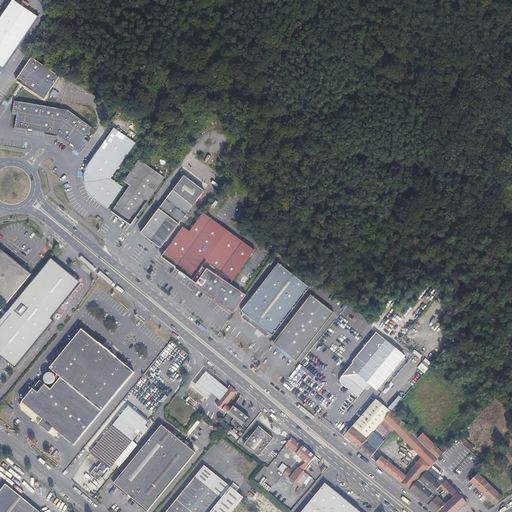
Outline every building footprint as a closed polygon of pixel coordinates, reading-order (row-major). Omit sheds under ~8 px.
[(40,17),(14,0),(12,0),(0,18),(0,65),(4,69),(40,17)] [(60,76),(32,57),(16,80),(44,99),(60,76)] [(59,93),(53,89),(50,95),(55,98),(59,93)] [(68,110),(15,101),(13,112),(18,112),(15,126),(28,128),(33,129),(58,133),(71,143),(75,145),(81,150),(87,141),(84,138),(92,127),(68,110)] [(88,184),(91,191),(95,196),(99,200),(109,206),(123,186),(111,178),(136,142),(114,127),(98,149),(100,150),(89,166),(88,170),(87,177),(88,184)] [(109,206),(99,200),(95,196),(91,191),(88,184),(87,177),(88,170),(89,166),(100,150),(98,149),(87,165),(86,170),(85,178),(86,184),(88,188),(89,191),(93,197),(94,198),(97,201),(99,203),(107,208),(109,206)] [(165,177),(140,159),(124,181),(130,185),(112,211),(131,224),(165,177)] [(169,235),(204,190),(184,175),(150,220),(159,228),(169,235)] [(255,249),(203,213),(190,231),(183,226),(162,256),(193,278),(206,261),(233,280),(255,249)] [(159,228),(150,220),(141,232),(160,247),(169,235),(159,228)] [(2,251),(0,252),(0,298),(7,304),(30,274),(2,251)] [(51,259),(31,283),(61,308),(81,283),(51,259)] [(242,311),(244,313),(243,318),(249,323),(259,331),(266,336),(270,334),(273,336),(310,288),(278,264),(242,311)] [(246,294),(207,268),(196,284),(216,298),(215,300),(234,312),(246,294)] [(61,308),(31,283),(0,321),(0,355),(16,368),(54,321),(51,319),(61,308)] [(296,362),(334,314),(310,296),(273,343),(296,362)] [(99,343),(82,329),(49,368),(61,378),(51,389),(39,380),(21,402),(42,419),(38,424),(49,433),(52,428),(73,446),(134,373),(117,358),(114,355),(115,354),(110,349),(104,345),(103,346),(99,343)] [(405,357),(376,332),(352,361),(353,362),(341,378),(340,380),(340,382),(341,383),(342,384),(358,397),(369,384),(378,391),(405,357)] [(343,342),(334,335),(331,338),(330,337),(327,341),(328,342),(327,343),(337,351),(343,342)] [(417,368),(424,373),(432,364),(425,358),(417,368)] [(161,386),(171,394),(189,373),(179,365),(161,386)] [(212,393),(221,400),(229,390),(206,371),(194,386),(208,397),(212,393)] [(124,400),(149,420),(168,396),(143,376),(124,400)] [(231,387),(229,390),(221,400),(217,405),(228,413),(232,408),(227,404),(237,392),(231,387)] [(241,395),(237,392),(227,404),(232,408),(233,406),(241,395)] [(347,439),(359,449),(385,419),(391,412),(377,400),(347,434),(345,437),(347,439)] [(97,480),(99,477),(107,461),(108,461),(106,459),(121,440),(128,429),(136,419),(140,414),(128,404),(88,452),(100,462),(94,471),(93,470),(90,474),(97,480)] [(7,406),(4,409),(10,414),(13,410),(7,406)] [(232,408),(228,413),(232,417),(230,419),(234,423),(236,420),(243,426),(249,419),(239,410),(233,406),(232,408)] [(391,411),(391,412),(385,419),(395,429),(422,458),(431,467),(443,454),(426,436),(423,433),(418,438),(391,411)] [(108,468),(109,469),(121,447),(130,435),(140,423),(144,418),(141,415),(138,420),(130,430),(128,433),(122,441),(108,461),(107,461),(99,477),(101,478),(104,475),(102,473),(105,468),(107,469),(108,468)] [(121,447),(109,469),(129,444),(147,420),(144,418),(140,423),(130,435),(121,447)] [(138,420),(136,419),(128,429),(130,430),(138,420)] [(385,419),(359,449),(371,458),(395,429),(385,419)] [(223,421),(219,427),(227,434),(232,428),(223,421)] [(148,511),(195,453),(161,426),(114,484),(148,511)] [(259,427),(244,444),(259,456),(273,438),(266,432),(259,427)] [(128,433),(130,430),(128,429),(121,440),(122,441),(128,433)] [(288,434),(279,446),(296,461),(302,461),(306,465),(308,463),(310,465),(313,461),(312,460),(315,456),(288,434)] [(106,459),(108,461),(122,441),(121,440),(106,459)] [(409,490),(415,484),(405,476),(382,456),(376,463),(409,490)] [(431,467),(422,458),(405,476),(415,484),(427,471),(431,467)] [(289,469),(284,474),(301,487),(304,483),(307,485),(312,478),(306,473),(311,466),(310,465),(308,463),(306,465),(302,461),(296,461),(300,463),(293,472),(289,469)] [(225,511),(240,495),(237,492),(240,488),(234,483),(231,487),(206,465),(166,511),(225,511)] [(409,490),(425,502),(431,495),(438,487),(441,484),(427,471),(415,484),(409,490)] [(503,497),(478,473),(470,482),(495,505),(503,497)] [(268,492),(272,488),(265,482),(267,479),(264,476),(263,477),(261,475),(257,481),(259,483),(258,484),(268,492)] [(444,506),(438,511),(457,511),(467,503),(446,480),(444,481),(441,484),(445,488),(453,498),(448,503),(444,506)] [(0,490),(0,511),(41,511),(6,483),(0,490)] [(358,511),(324,484),(301,511),(358,511)] [(443,498),(448,503),(453,498),(445,488),(442,491),(446,495),(443,498)] [(232,511),(244,498),(240,495),(225,511),(232,511)] [(431,495),(425,502),(428,505),(435,498),(431,495)] [(438,511),(444,506),(435,498),(428,505),(433,509),(436,511),(438,511)]
